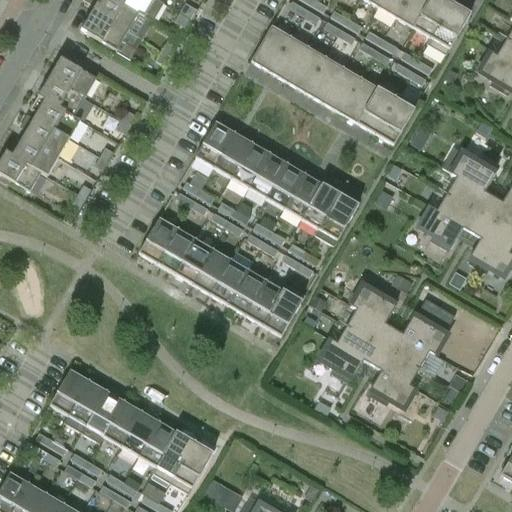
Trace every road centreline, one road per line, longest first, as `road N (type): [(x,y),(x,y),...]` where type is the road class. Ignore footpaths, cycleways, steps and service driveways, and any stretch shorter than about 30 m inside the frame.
road 1 (residential): [(420,511),(511,360)]
road 2 (residential): [(184,111),(34,27)]
road 3 (residential): [(105,241),(184,111)]
road 4 (residential): [(184,111),(248,0)]
